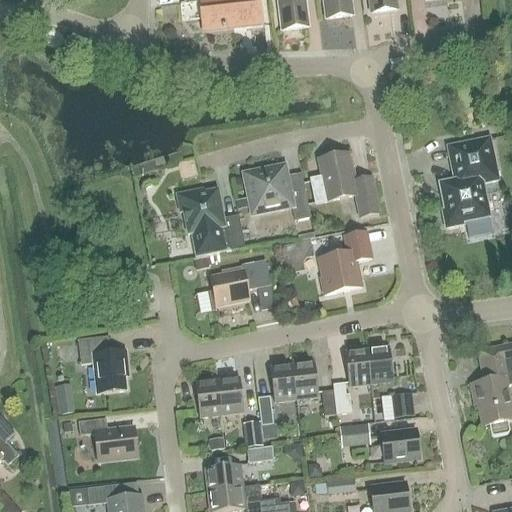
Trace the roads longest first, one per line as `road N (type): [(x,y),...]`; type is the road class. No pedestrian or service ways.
road 1 (residential): [(175,358),(418,319)]
road 2 (residential): [(130,50),(178,71),(362,72)]
road 3 (residential): [(445,511),(457,497),(418,319)]
road 4 (residential): [(418,319),(375,130)]
road 5 (residential): [(375,130),(201,168)]
road 6 (residential): [(175,358),(162,373),(175,511)]
road 7 (residential): [(0,14),(84,27),(130,50)]
road 8 (residential): [(362,72),(383,55),(475,30)]
